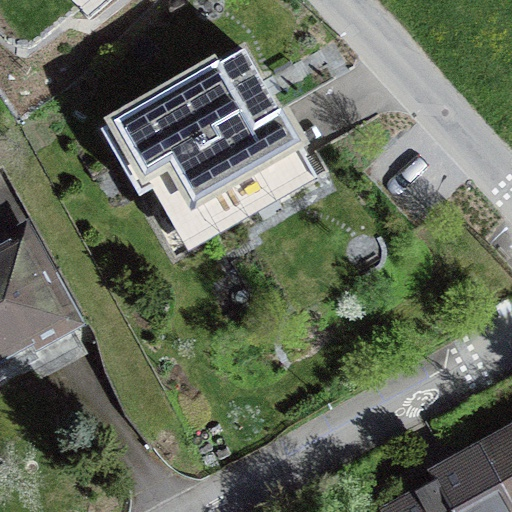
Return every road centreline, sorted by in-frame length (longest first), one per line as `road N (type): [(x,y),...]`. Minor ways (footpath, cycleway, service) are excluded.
road 1 (residential): [(511,336),(188,511)]
road 2 (residential): [(511,186),(344,0)]
